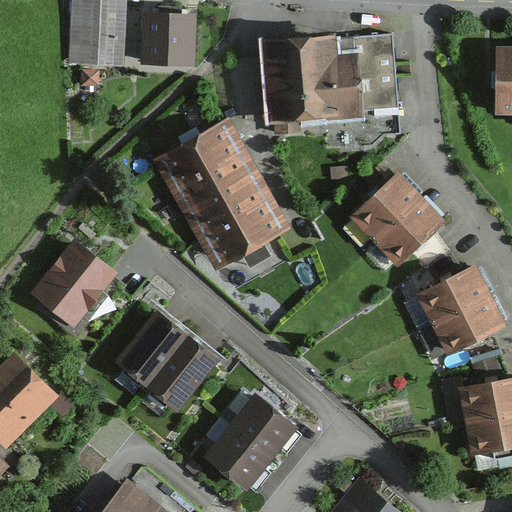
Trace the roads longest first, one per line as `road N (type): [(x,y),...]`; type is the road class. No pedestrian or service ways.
road 1 (residential): [(511,281),(442,173),(418,0)]
road 2 (residential): [(159,261),(346,426)]
road 3 (residential): [(346,426),(437,511)]
